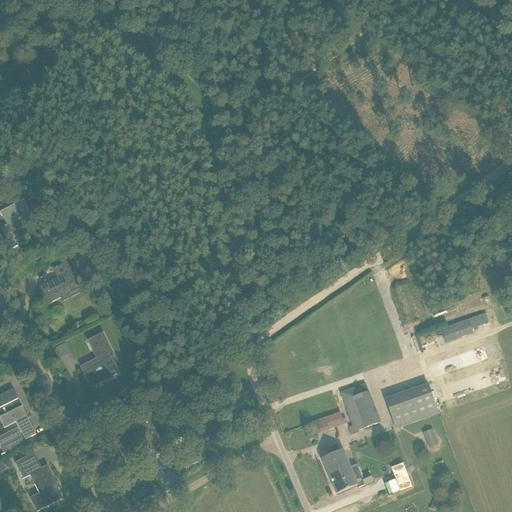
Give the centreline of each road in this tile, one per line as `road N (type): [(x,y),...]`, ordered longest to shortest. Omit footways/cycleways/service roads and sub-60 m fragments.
road 1 (track): [(252,348),(511,163)]
road 2 (residential): [(104,511),(0,283)]
road 3 (residential): [(145,511),(276,441)]
